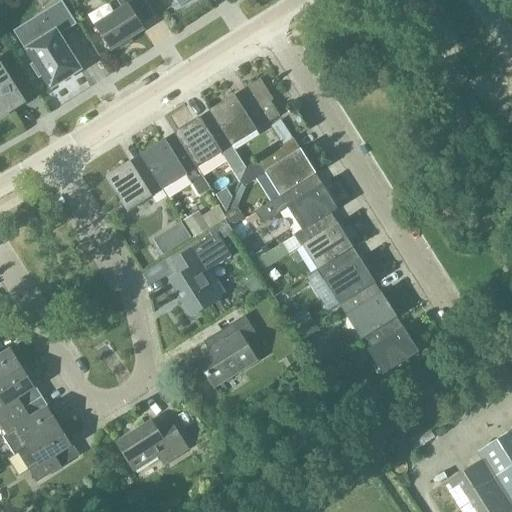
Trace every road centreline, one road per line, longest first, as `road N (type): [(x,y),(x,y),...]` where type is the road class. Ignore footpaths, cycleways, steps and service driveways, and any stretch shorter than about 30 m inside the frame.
road 1 (residential): [(0,259),(77,384),(115,395),(136,379),(142,353),(127,278),(48,157)]
road 2 (residential): [(470,351),(264,21)]
road 3 (residential): [(48,157),(264,21)]
